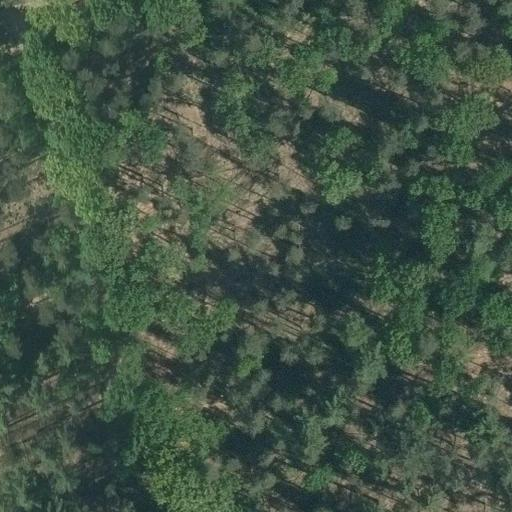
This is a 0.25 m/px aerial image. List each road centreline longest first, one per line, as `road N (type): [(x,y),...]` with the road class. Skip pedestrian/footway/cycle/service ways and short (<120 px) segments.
road 1 (track): [(187,511),(26,16),(0,25)]
road 2 (track): [(127,325),(0,373)]
